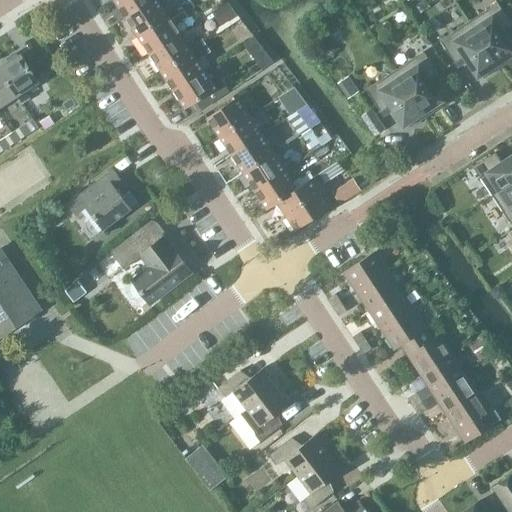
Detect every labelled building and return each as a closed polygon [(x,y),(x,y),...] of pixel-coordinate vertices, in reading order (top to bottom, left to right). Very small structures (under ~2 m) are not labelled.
[(114,0),(127,18),(153,0),(114,0)] [(171,5),(164,9),(158,0),(153,0),(127,18),(139,36),(175,12),(171,5)] [(195,7),(191,1),(183,7),(188,16),(194,12),(195,7)] [(228,3),(218,9),(226,23),(227,23),(237,17),(228,3)] [(511,24),(498,3),(469,22),(499,68),(511,59),(511,54),(511,53),(511,46),(503,32),(511,25),(511,24)] [(189,17),(188,16),(183,7),(175,12),(139,36),(150,54),(181,34),(175,25),(189,17)] [(499,68),(469,22),(441,41),(455,63),(465,57),(478,76),(482,74),(485,78),(499,68)] [(187,43),(181,34),(150,54),(162,72),(205,44),(206,43),(200,34),(187,43)] [(254,37),(244,45),(250,53),(261,45),(254,37)] [(211,54),(205,44),(162,72),(174,90),(205,70),(199,62),(211,54)] [(395,71),(426,117),(440,107),(438,103),(441,100),(429,81),(439,74),(424,52),(395,71)] [(18,96),(19,96),(24,103),(31,99),(26,91),(40,82),(36,77),(27,63),(22,55),(0,69),(18,96)] [(212,65),(205,70),(174,90),(181,100),(179,101),(178,104),(181,108),(183,108),(185,107),(186,109),(197,101),(203,110),(230,92),(212,65)] [(0,69),(0,108),(18,96),(0,69)] [(426,117),(395,71),(366,90),(381,112),(391,105),(404,125),(408,123),(411,127),(426,117)] [(341,82),(338,84),(343,91),(348,99),(352,97),(355,94),(359,91),(353,83),(349,86),(345,80),(341,82)] [(220,136),(251,116),(239,98),(208,118),(220,136)] [(365,115),(362,117),(373,134),(375,136),(378,134),(381,132),(385,129),(378,118),(372,110),(368,113),(365,115)] [(232,154),(263,134),(257,126),(265,120),(258,111),(251,116),(220,136),(232,154)] [(293,121),(291,122),(301,136),(302,135),(310,130),(300,116),(293,121)] [(18,141),(39,127),(32,118),(11,132),(18,141)] [(0,153),(18,141),(11,132),(0,139),(0,153)] [(244,172),(274,152),(263,134),(232,154),(244,172)] [(33,152),(16,169),(32,183),(48,167),(33,152)] [(256,191),(286,171),(274,152),(244,172),(256,191)] [(492,196),(511,182),(511,156),(502,163),(496,153),(474,168),(492,196)] [(114,185),(122,179),(114,170),(69,204),(77,214),(87,207),(105,230),(139,202),(130,190),(122,196),(114,185)] [(296,190),(298,188),(313,178),(310,173),(295,183),(286,171),(256,191),(268,209),(278,203),(296,190)] [(296,190),(315,218),(334,206),(315,177),(313,178),(298,188),(296,190)] [(511,182),(492,196),(511,224),(511,223),(511,182)] [(344,186),(334,193),(341,203),(351,197),(344,186)] [(296,231),(315,218),(296,190),(278,203),(296,231)] [(153,220),(112,252),(125,270),(144,256),(153,268),(135,283),(136,284),(129,289),(129,294),(134,301),(139,302),(146,296),(152,305),(193,273),(176,251),(175,251),(165,239),(167,238),(153,220)] [(0,338),(21,325),(22,326),(26,324),(34,318),(38,315),(37,314),(43,310),(2,249),(0,249),(0,338)] [(358,293),(390,272),(378,252),(346,274),(358,293)] [(371,312),(403,291),(390,272),(358,293),(371,312)] [(78,282),(66,291),(74,300),(85,291),(78,282)] [(500,285),(491,291),(498,300),(504,297),(505,291),(500,285)] [(384,331),(416,311),(403,291),(371,312),(384,331)] [(330,300),(335,308),(343,303),(338,295),(330,300)] [(349,311),(343,303),(335,308),(341,317),(349,311)] [(396,350),(405,345),(425,332),(428,330),(416,311),(384,331),(396,350)] [(353,337),(358,345),(366,340),(361,332),(353,337)] [(425,332),(405,345),(412,355),(410,356),(423,375),(454,355),(442,336),(432,342),(425,332)] [(483,335),(473,342),(483,359),(493,352),(483,335)] [(372,348),(366,340),(358,345),(364,354),(372,348)] [(435,395),(467,374),(454,355),(423,375),(435,395)] [(237,418),(280,386),(266,368),(247,383),(240,373),(220,388),(227,398),(224,401),(237,418)] [(435,395),(414,408),(419,415),(440,401),(448,414),(479,394),(467,374),(435,395)] [(280,386),(237,418),(231,422),(252,450),(281,428),(274,418),(293,403),(280,386)] [(408,398),(413,407),(422,402),(416,393),(408,398)] [(479,394),(448,414),(461,433),(463,432),(470,442),(503,421),(495,410),(492,412),(479,394)] [(298,476),(329,452),(316,434),(297,449),(289,440),(269,455),(277,465),(284,459),(298,476)] [(214,476),(230,464),(217,448),(202,461),(214,476)] [(329,452),(298,476),(288,484),(301,501),(303,500),(311,509),(331,494),(324,484),(343,470),(329,452)] [(511,511),(511,474),(493,487),(509,511),(511,511)] [(488,511),(481,500),(462,511),(488,511)] [(367,511),(360,502),(346,511),(345,511),(339,503),(326,511),(367,511)]
